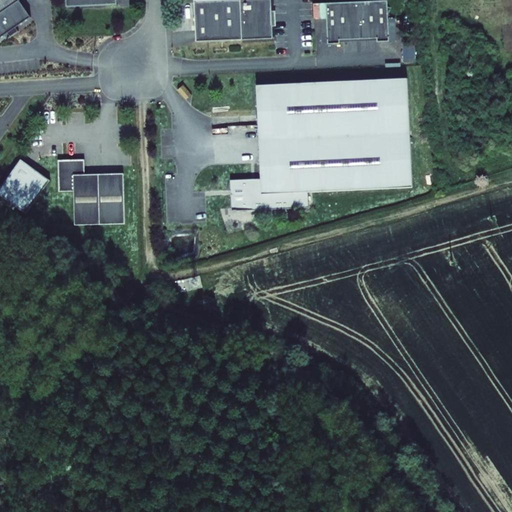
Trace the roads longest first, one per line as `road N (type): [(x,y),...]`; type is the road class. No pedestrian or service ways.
road 1 (track): [(142,78),(151,269),(142,287),(511,182)]
road 2 (track): [(0,235),(108,285),(142,287),(163,305),(327,371),(363,408),(431,511)]
